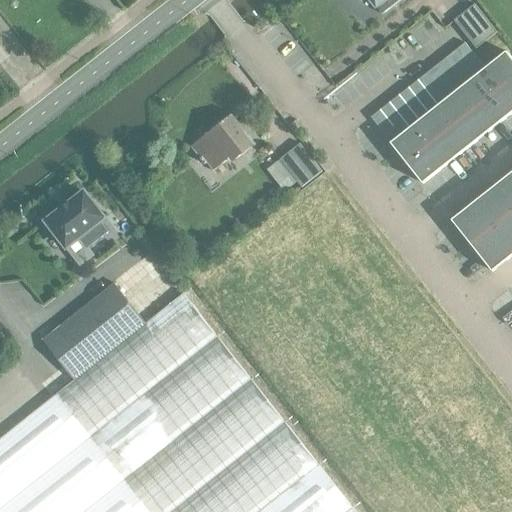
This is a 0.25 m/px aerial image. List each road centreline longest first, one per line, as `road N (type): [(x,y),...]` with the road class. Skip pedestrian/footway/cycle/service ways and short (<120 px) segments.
road 1 (unclassified): [(511,381),(212,0)]
road 2 (tertiary): [(0,147),(187,0)]
